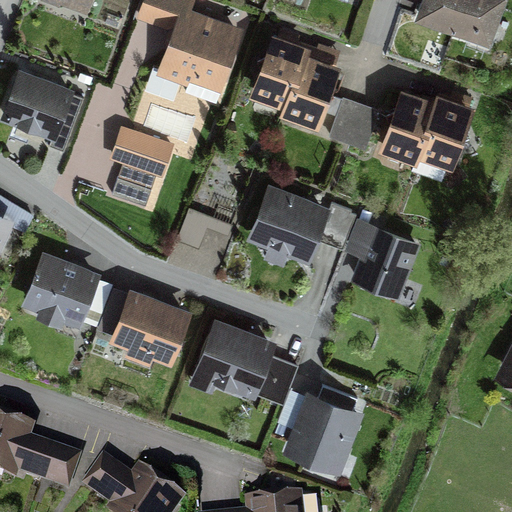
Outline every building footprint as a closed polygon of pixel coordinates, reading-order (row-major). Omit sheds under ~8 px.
[(38,0),(38,2),(81,16),(86,0),(38,0)] [(218,79),(236,30),(184,12),(188,0),(145,0),(140,16),(177,29),(163,68),(190,77),(185,90),(216,101),(223,80),(218,79)] [(498,1),(494,0),(423,0),(417,19),(484,44),(498,1)] [(299,44),(266,35),(248,98),(280,107),(297,54),(299,44)] [(333,65),(297,54),(280,107),(275,120),(309,131),(317,106),(327,100),(324,89),(333,65)] [(0,127),(52,144),(67,96),(13,78),(0,116),(0,127)] [(431,99),(396,88),(375,152),(411,165),(413,158),(431,99)] [(467,105),(433,93),(413,158),(446,168),(453,143),(466,139),(460,127),(467,105)] [(356,103),(342,98),(328,133),(342,139),(356,103)] [(364,147),(379,111),(365,105),(351,142),(364,147)] [(169,149),(124,134),(115,163),(121,165),(153,176),(159,178),(169,149)] [(153,176),(121,165),(111,199),(143,209),(153,176)] [(307,258),(321,214),(260,192),(245,236),(307,258)] [(231,225),(186,211),(175,244),(197,252),(204,231),(225,239),(231,225)] [(350,220),(327,211),(318,240),(341,248),(350,220)] [(412,245),(372,230),(353,223),(345,250),(363,258),(354,283),(392,298),(412,245)] [(95,275),(44,255),(27,298),(42,304),(39,313),(60,321),(63,312),(79,318),(91,285),(95,275)] [(110,292),(91,285),(79,318),(98,325),(110,292)] [(130,300),(110,292),(98,325),(117,332),(130,300)] [(184,313),(133,293),(130,300),(117,332),(116,335),(168,355),(184,313)] [(267,346),(208,325),(192,372),(250,394),(263,358),(267,346)] [(290,367),(263,358),(250,394),(277,404),(290,367)] [(306,401),(285,394),(274,425),(295,432),(306,401)] [(352,413),(307,396),(306,401),(295,432),(289,451),(334,467),(352,413)] [(0,464),(12,468),(27,427),(0,417),(0,464)] [(37,442),(28,469),(41,474),(51,447),(37,442)] [(51,447),(41,474),(55,478),(64,451),(51,447)] [(64,451),(55,478),(68,483),(77,456),(64,451)] [(86,481),(98,489),(115,466),(103,458),(86,481)] [(98,489),(110,498),(126,474),(115,466),(98,489)] [(141,471),(115,507),(121,511),(165,511),(177,496),(141,471)] [(252,502),(253,511),(317,511),(316,501),(310,496),(252,502)]
